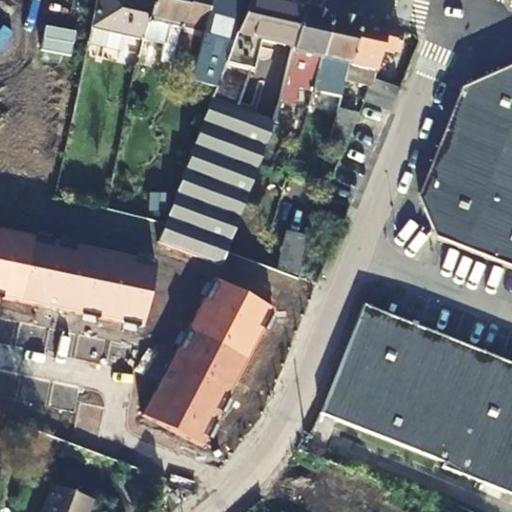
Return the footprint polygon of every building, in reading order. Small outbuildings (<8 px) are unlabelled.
[(88,29),(119,37),(141,41),(149,0),(94,0),(90,19),(88,29)] [(149,0),(141,41),(160,46),(157,62),(174,66),(182,26),(200,30),(207,0),(149,0)] [(225,252),(279,101),(262,96),(245,87),(248,74),(250,72),(257,42),(292,49),(301,11),(302,8),(264,0),(245,0),(219,73),(213,88),(165,221),(157,243),(220,266),(225,252)] [(207,0),(200,30),(220,33),(208,69),(219,73),(245,0),(207,0)] [(292,49),(279,101),(293,105),(297,89),(300,88),(306,55),(319,57),(328,17),(329,14),(302,8),(301,11),(292,49)] [(340,94),(340,93),(347,64),(349,65),(358,23),(358,21),(329,14),(328,17),(319,57),(312,90),(326,93),(326,91),(340,94)] [(371,77),(373,78),(374,75),(380,50),(394,52),(398,33),(399,31),(358,21),(358,23),(349,65),(359,67),(356,82),(367,88),(371,77)] [(86,40),(85,44),(115,51),(119,37),(88,29),(86,40)] [(511,267),(511,66),(463,89),(420,199),(440,240),(511,267)] [(396,88),(373,78),(371,77),(367,88),(362,98),(388,109),(391,110),(399,89),(396,88)] [(342,147),(345,138),(351,125),(356,111),(336,109),(328,142),(342,147)] [(312,212),(306,228),(307,228),(297,275),(296,278),(315,285),(317,286),(344,221),(342,221),(312,212)] [(307,228),(306,228),(290,222),(278,271),(296,278),(297,275),(307,228)] [(161,262),(0,225),(0,297),(146,330),(161,262)] [(277,311),(211,278),(141,417),(208,450),(277,311)] [(442,470),(511,497),(511,362),(363,305),(319,417),(444,466),(442,470)] [(87,511),(92,501),(53,486),(43,511),(87,511)]
